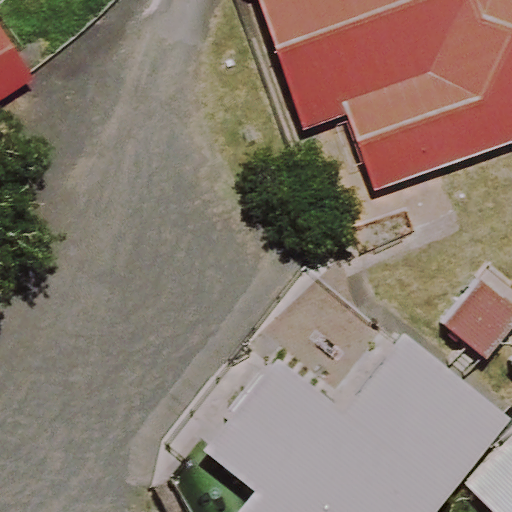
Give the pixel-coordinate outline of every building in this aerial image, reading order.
[(511,0),(236,0),(284,140),(339,121),(360,184),(511,136),(511,0)] [(0,103),(33,78),(0,35),(0,103)] [(420,511),(491,419),(387,340),(338,404),(263,348),(186,449),(247,495),(234,511),(420,511)] [(511,350),(502,359),(511,370),(511,350)] [(511,511),(511,435),(458,493),(478,511),(511,511)]
